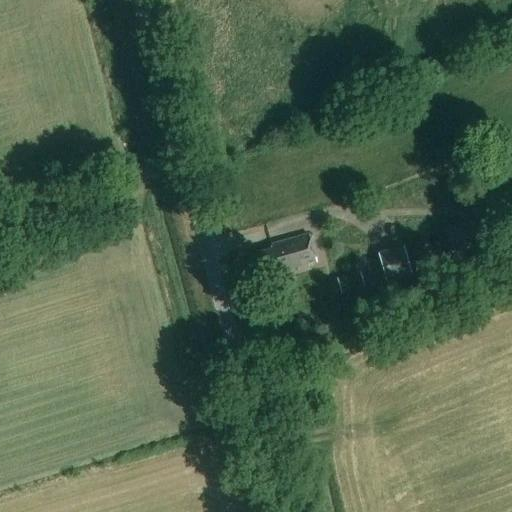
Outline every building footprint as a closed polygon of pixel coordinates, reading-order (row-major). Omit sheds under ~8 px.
[(0,38),(15,33),(10,22),(0,25),(0,38)] [(487,244),(480,218),(445,228),(452,253),(487,244)] [(279,273),(316,263),(308,233),(271,243),(272,248),(255,252),(260,271),(277,267),(279,273)] [(403,245),(377,252),(386,282),(412,275),(403,245)] [(359,273),(338,279),(342,293),(363,287),(359,273)]
